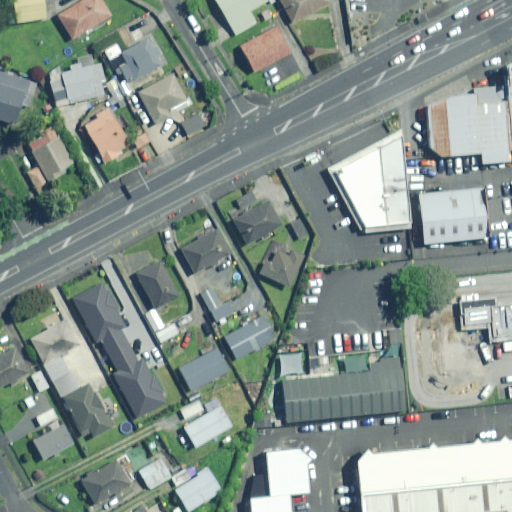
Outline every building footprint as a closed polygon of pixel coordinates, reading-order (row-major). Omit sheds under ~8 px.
[(47,19),(44,0),(11,0),(15,23),(47,19)] [(111,17),(101,0),(87,0),(58,16),(71,40),(111,17)] [(267,1),(266,0),(215,0),(235,35),(256,23),(249,11),(267,1)] [(279,0),(292,23),(331,3),(329,0),(279,0)] [(151,32),(142,16),(126,25),(135,41),(151,32)] [(290,53),(276,27),(240,46),(253,72),(290,53)] [(113,56),(128,84),(164,65),(149,36),(113,56)] [(511,148),(511,58),(494,60),(496,83),(468,85),(420,101),(423,155),(471,152),(471,161),(500,158),(500,150),(511,148)] [(98,105),(96,97),(102,96),(99,83),(104,82),(100,65),(81,70),(79,62),(66,65),(68,72),(49,77),(55,106),(87,99),(89,107),(98,105)] [(30,81),(0,71),(0,120),(14,125),(20,105),(28,107),(32,97),(25,95),(30,81)] [(186,101),(173,74),(138,92),(155,126),(171,117),(167,110),(186,101)] [(115,81),(104,86),(112,104),(122,99),(115,81)] [(109,106),(92,114),(95,120),(84,125),(104,163),(118,156),(116,152),(129,145),(109,106)] [(203,129),(198,117),(183,123),(188,136),(203,129)] [(394,213),(387,125),(318,160),(351,216),(394,213)] [(49,183),(75,169),(54,128),(27,141),(40,166),(27,173),(40,196),(52,189),(49,183)] [(470,179),(404,184),(408,234),(474,229),(470,179)] [(256,200),(252,192),(237,200),(241,208),(256,200)] [(283,226),(270,201),(233,220),(247,246),(283,226)] [(311,234),(304,219),(292,225),(299,240),(311,234)] [(230,257),(217,230),(180,248),(193,275),(230,257)] [(290,250),(270,241),(255,272),(291,289),(305,257),(290,250)] [(108,254),(68,273),(133,404),(173,384),(108,254)] [(179,298),(160,262),(136,274),(155,310),(179,298)] [(59,279),(18,301),(64,386),(108,369),(59,279)] [(221,305),(211,289),(201,295),(217,323),(234,313),(227,302),(221,305)] [(511,309),(500,310),(504,343),(511,341),(511,309)] [(163,326),(155,310),(145,315),(154,331),(163,326)] [(275,340),(264,317),(224,337),(236,360),(275,340)] [(178,333),(173,324),(156,334),(161,343),(178,333)] [(401,344),(400,329),(389,330),(390,345),(401,344)] [(0,388),(29,374),(15,348),(0,355),(0,388)] [(229,372),(217,349),(179,368),(190,391),(229,372)] [(411,371),(291,384),(297,433),(417,420),(411,371)] [(48,388),(40,372),(32,376),(40,392),(48,388)] [(80,389),(63,397),(83,437),(90,433),(93,439),(112,429),(89,384),(80,389)] [(232,427),(216,400),(205,407),(209,414),(184,428),(195,448),(232,427)] [(204,410),(199,400),(185,408),(190,417),(204,410)] [(57,418),(52,409),(36,417),(41,426),(57,418)] [(73,444),(64,426),(33,442),(43,460),(73,444)] [(511,511),(511,448),(374,464),(379,511),(511,511)] [(320,502),(315,453),(282,456),(286,503),(266,505),(266,511),(307,511),(307,503),(320,502)] [(171,477),(160,458),(139,471),(151,490),(171,477)] [(131,484),(118,461),(82,481),(95,505),(131,484)] [(188,511),(222,491),(209,470),(175,491),(188,511)] [(185,471),(171,479),(176,487),(190,479),(185,471)]
